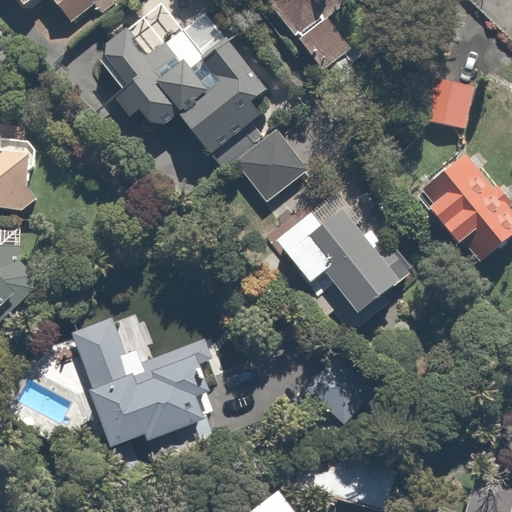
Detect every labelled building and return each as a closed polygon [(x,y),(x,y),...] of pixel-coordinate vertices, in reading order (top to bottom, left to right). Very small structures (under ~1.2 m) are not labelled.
[(126,0),(23,0),(33,12),(48,0),(50,0),(79,37),(126,0)] [(271,0),(323,63),(348,43),(324,14),(340,0),(271,0)] [(273,204),(315,172),(283,130),(270,141),(253,119),(284,96),(240,40),(232,46),(209,15),(171,45),(147,14),(103,48),(134,88),(122,97),(155,140),(186,116),(229,172),(242,163),(273,204)] [(479,98),(453,91),(445,123),(471,130),(479,98)] [(2,110),(0,110),(0,203),(9,212),(47,185),(55,150),(2,110)] [(511,208),(468,155),(424,191),(436,206),(472,250),(486,238),(501,256),(511,247),(511,208)] [(347,191),(285,241),(322,287),(336,275),(375,323),(418,288),(406,274),(417,265),(396,239),(390,244),(347,191)] [(0,329),(42,285),(27,271),(28,224),(0,223),(0,329)] [(117,317),(77,332),(122,451),(168,434),(177,458),(219,442),(211,421),(217,419),(208,396),(220,391),(210,365),(219,362),(211,340),(149,364),(142,346),(130,351),(117,317)] [(511,511),(511,497),(476,489),(471,511),(511,511)] [(295,511),(281,492),(253,511),(295,511)]
